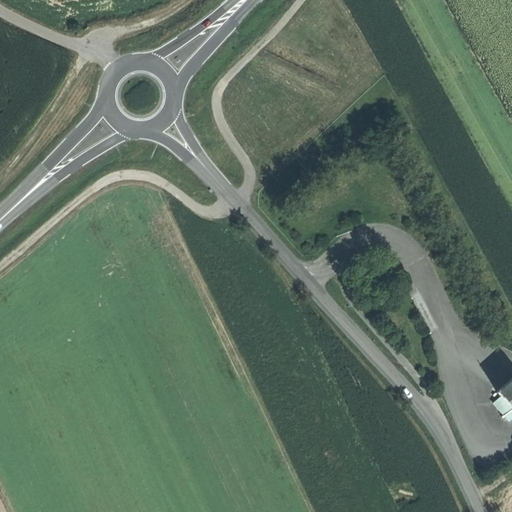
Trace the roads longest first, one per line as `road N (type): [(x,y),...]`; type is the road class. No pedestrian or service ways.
road 1 (track): [(0,266),(93,187),(126,172),(152,176),(203,212),(236,201),(246,165),(216,106),(222,88),(302,0)]
road 2 (tertiary): [(479,511),(436,422),(236,201)]
road 3 (tertiary): [(21,203),(133,131)]
road 4 (tertiary): [(105,103),(21,203)]
road 5 (track): [(113,72),(98,55),(0,10)]
